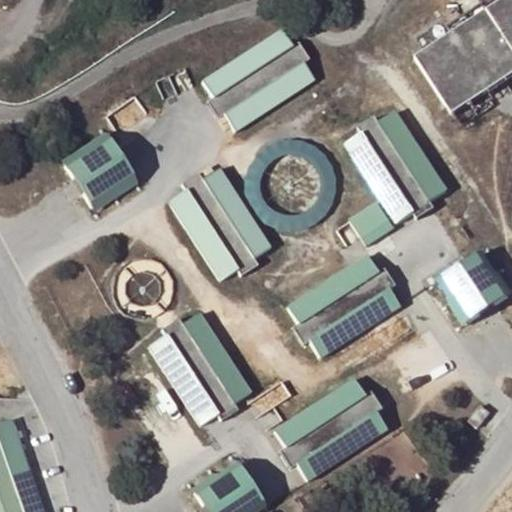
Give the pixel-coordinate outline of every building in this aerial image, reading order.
[(511,77),(511,0),(506,0),(415,60),(452,117),(511,77)] [(280,34),(201,83),(213,101),(224,118),(234,135),(313,85),(301,66),(290,51),(280,34)] [(300,45),(290,51),(301,66),(309,62),(300,45)] [(224,118),(213,101),(206,106),(216,123),(224,118)] [(395,115),(379,127),(363,138),(344,147),(395,226),(412,214),(427,204),(444,193),(395,115)] [(363,138),(379,127),(374,120),(357,130),(363,138)] [(107,142),(63,170),(89,210),(133,182),(107,142)] [(219,172),(203,184),(185,195),(167,207),(219,282),(237,271),(251,261),(270,250),(219,172)] [(185,195),(203,184),(197,176),(180,186),(185,195)] [(432,212),(427,204),(412,214),(417,221),(432,212)] [(507,300),(481,258),(441,284),(468,325),(507,300)] [(387,293),(377,278),(366,259),(286,310),(298,329),(309,344),(319,362),(398,310),(387,293)] [(256,269),(251,261),(237,271),(241,278),(256,269)] [(384,273),(377,278),(387,293),(395,289),(384,273)] [(201,319),(183,331),(167,342),(149,353),(200,428),(216,417),(232,407),(250,395),(201,319)] [(167,342),(183,331),(178,323),(161,333),(167,342)] [(309,344),(298,329),(290,334),(300,350),(309,344)] [(373,417),(363,400),(352,383),(274,432),(285,451),(296,467),(307,485),(385,434),(373,417)] [(370,396),(363,400),(373,417),(380,412),(370,396)] [(484,410),(480,406),(466,422),(475,430),(488,414),(484,410)] [(237,415),(232,407),(216,417),(221,425),(237,415)] [(13,424),(0,429),(0,499),(34,487),(13,424)] [(296,467),(285,451),(278,455),(288,472),(296,467)] [(255,511),(262,507),(237,469),(193,497),(202,511),(255,511)] [(0,499),(0,511),(5,511),(38,500),(34,487),(0,499)] [(5,511),(42,511),(38,500),(5,511)]
